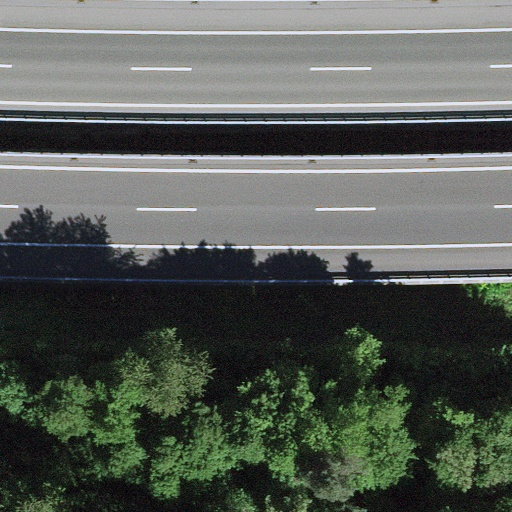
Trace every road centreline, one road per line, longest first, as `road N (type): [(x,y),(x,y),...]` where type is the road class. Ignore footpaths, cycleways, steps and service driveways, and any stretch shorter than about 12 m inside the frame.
road 1 (motorway): [(0,208),(511,208)]
road 2 (motorway): [(511,64),(0,64)]
